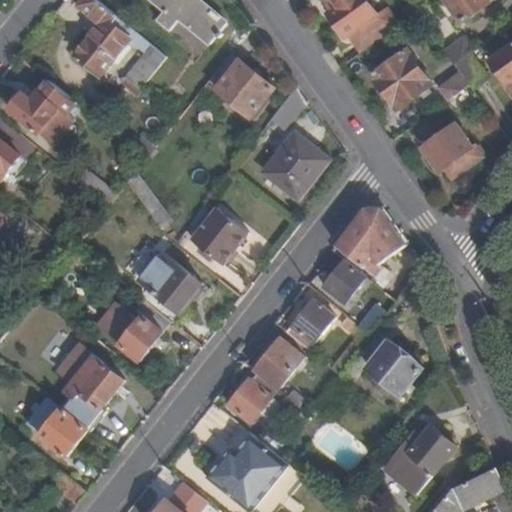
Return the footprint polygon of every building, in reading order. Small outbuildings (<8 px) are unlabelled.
[(139,34),(97,0),(72,0),(96,19),(87,30),(94,36),(77,57),(102,77),(132,41),(139,34)] [(181,21),(192,29),(186,0),(148,0),(165,14),(159,22),(172,33),(181,21)] [(186,0),(192,29),(211,44),(231,21),(205,0),(186,0)] [(351,35),(362,50),(400,24),(389,8),(381,12),(372,0),(324,0),(323,1),(349,36),(351,35)] [(491,0),(449,0),(464,21),(492,1),(491,0)] [(407,10),(412,16),(419,11),(414,5),(407,10)] [(412,16),(410,17),(415,25),(425,19),(419,11),(412,16)] [(172,33),(199,55),(192,29),(181,21),(172,33)] [(192,29),(199,55),(203,54),(211,44),(192,29)] [(147,54),(154,46),(139,34),(132,41),(147,54)] [(471,52),(474,49),(465,37),(446,49),(455,63),(471,52)] [(128,79),(142,91),(169,58),(154,46),(147,54),(128,79)] [(511,48),(494,61),(510,84),(508,85),(511,91),(511,48)] [(410,49),(374,74),(397,108),(435,83),(410,49)] [(489,78),(471,52),(455,63),(461,71),(470,85),(473,89),(489,78)] [(280,89),(235,54),(205,88),(207,99),(212,102),(221,91),(255,118),(280,89)] [(440,86),(450,99),(454,96),(470,85),(461,71),(440,86)] [(69,115),(79,104),(51,82),(35,102),(25,94),(11,111),(56,146),(76,121),(69,115)] [(475,110),(483,104),(473,89),(470,85),(454,96),(463,107),(469,103),(475,110)] [(309,100),(298,86),(274,118),(287,128),(309,100)] [(40,150),(3,121),(0,124),(0,184),(21,159),(27,165),(40,150)] [(458,123),(425,146),(440,169),(446,165),(453,178),(484,155),(476,143),(473,145),(458,123)] [(330,159),(313,145),(310,149),(295,136),(268,170),(301,196),(330,159)] [(157,148),(142,137),(134,147),(149,158),(157,148)] [(89,170),(80,182),(110,206),(120,194),(89,170)] [(129,182),(141,199),(150,193),(136,174),(129,182)] [(369,207),(339,244),(376,275),(383,266),(382,264),(409,243),(385,207),(369,207)] [(224,267),(252,234),(217,209),(191,241),(224,267)] [(174,324),(177,326),(184,316),(180,313),(204,284),(165,253),(142,283),(150,289),(142,298),(145,301),(174,324)] [(370,278),(347,260),(326,287),(349,305),(370,278)] [(387,293),(360,326),(373,337),(400,302),(387,293)] [(315,300),(288,333),(311,351),(337,318),(315,300)] [(143,362),(174,324),(145,301),(136,311),(144,317),(141,322),(119,305),(100,328),(143,362)] [(360,326),(346,315),(343,319),(346,322),(344,324),(359,335),(333,369),(341,375),(373,337),(360,326)] [(283,340),(263,366),(265,380),(280,391),(306,358),(283,340)] [(392,342),(371,368),(404,394),(425,368),(392,342)] [(90,432),(92,433),(109,412),(105,409),(127,381),(82,345),(60,372),(75,384),(69,392),(77,399),(68,411),(65,409),(64,410),(90,432)] [(254,422),(273,400),(271,392),(253,378),(232,406),(254,422)] [(338,379),(319,404),(330,414),(350,389),(338,379)] [(289,399),(301,408),(306,401),(295,391),(289,399)] [(90,432),(64,410),(43,437),(69,458),(90,432)] [(424,439),(433,427),(425,421),(415,432),(424,439)] [(239,452),(254,433),(251,430),(244,425),(229,444),(239,452)] [(458,447),(433,427),(424,439),(415,432),(385,469),(419,496),(458,447)] [(278,453),(254,433),(239,452),(229,444),(205,474),(253,511),(279,511),(292,495),(287,470),(285,458),(278,453)] [(511,478),(505,464),(498,468),(498,469),(508,488),(511,485),(511,478)] [(508,488),(498,469),(457,488),(437,511),(464,511),(467,510),(493,497),(508,489),(508,488)] [(51,483),(79,505),(89,492),(61,470),(51,483)] [(184,511),(201,511),(210,501),(186,483),(171,502),(184,511)] [(511,511),(511,497),(508,489),(493,497),(499,511),(511,511)] [(184,511),(171,502),(169,500),(159,511),(184,511)]
